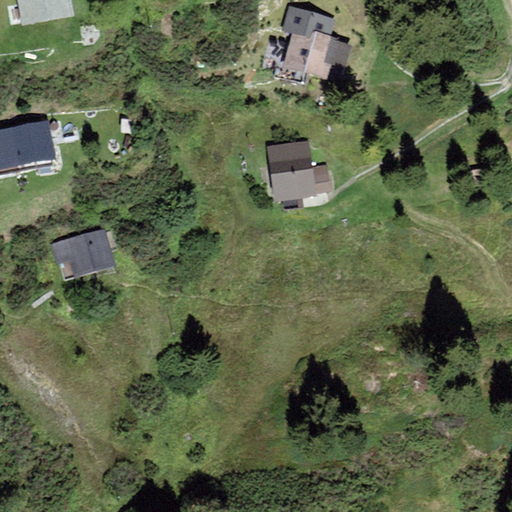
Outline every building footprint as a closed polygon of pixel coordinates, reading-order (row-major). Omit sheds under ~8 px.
[(16,0),(22,27),(75,17),(71,0),(16,0)] [(334,19),(289,6),(281,31),(292,34),(283,68),(327,81),(332,64),(345,68),(352,46),(340,42),(340,39),(329,36),(334,19)] [(49,121),(0,130),(0,169),(57,158),(49,121)] [(267,148),(275,202),(332,193),(328,166),(311,169),(307,141),(267,148)] [(105,230),(51,245),(61,282),(115,268),(105,230)]
